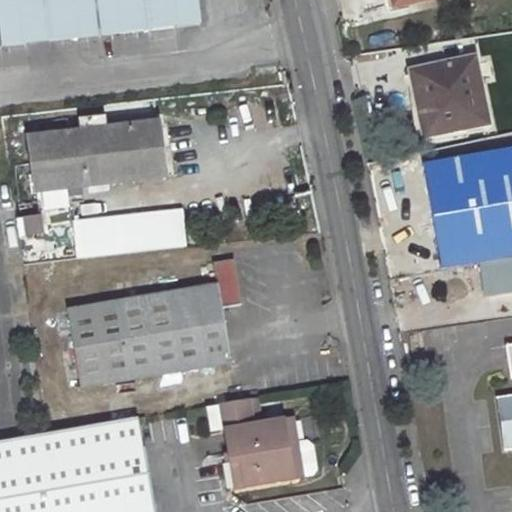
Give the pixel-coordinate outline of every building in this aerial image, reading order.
[(196,0),(0,0),(0,46),(5,46),(50,41),(200,24),(196,0)] [(53,63),(50,41),(5,46),(7,68),(53,63)] [(436,70),(422,72),(426,95),(431,94),(434,110),(430,110),(425,113),(423,116),(422,123),(422,125),(424,136),(487,124),(474,59),(436,66),(436,70)] [(411,71),(422,123),(423,116),(425,113),(430,110),(434,110),(431,94),(426,95),(422,72),(436,70),(436,66),(411,71)] [(79,133),(29,140),(37,202),(39,216),(17,220),(23,266),(187,247),(182,211),(73,223),(69,188),(165,177),(158,124),(107,130),(105,118),(78,121),(79,133)] [(15,204),(15,205),(17,220),(39,216),(37,202),(15,204)] [(511,258),(478,263),(483,294),(511,290),(511,258)] [(217,286),(66,311),(78,386),(78,389),(230,363),(222,315),(244,312),(236,263),(214,266),(217,286)] [(66,311),(53,313),(65,388),(78,386),(66,311)] [(511,394),(496,397),(504,450),(511,448),(511,394)] [(264,415),(261,397),(249,399),(253,427),(266,424),(264,415)] [(222,404),(232,459),(242,457),(247,487),(276,482),(314,475),(318,469),(314,446),(308,441),(297,443),(293,420),(266,424),(253,427),(249,399),(222,404)] [(51,431),(0,439),(0,511),(155,511),(140,417),(51,431)] [(247,487),(242,457),(232,459),(237,488),(247,487)]
